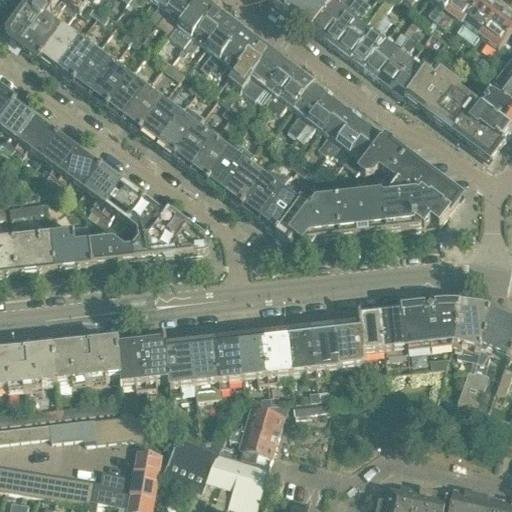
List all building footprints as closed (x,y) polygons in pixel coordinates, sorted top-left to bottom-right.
[(10,45),(23,54),(44,24),(48,19),(55,24),(62,16),(55,11),(38,0),(37,0),(9,39),(10,45)] [(76,0),(38,0),(55,11),(62,16),(64,14),(73,20),(74,21),(77,16),(80,18),(87,8),(85,6),(76,0)] [(122,0),(122,1),(126,4),(122,10),(124,12),(133,0),(122,0)] [(133,0),(124,12),(129,15),(133,15),(134,13),(136,15),(145,4),(151,8),(156,0),(133,0)] [(152,27),(157,31),(179,0),(156,0),(151,8),(158,13),(150,23),(154,26),(152,27)] [(169,44),(177,33),(201,2),(197,0),(179,0),(157,31),(166,38),(165,40),(169,44)] [(271,0),(268,4),(282,14),(292,0),(271,0)] [(292,0),(282,14),(299,27),(312,8),(308,6),(312,0),(292,0)] [(299,27),(310,35),(334,4),(329,0),(312,0),(308,6),(312,8),(299,27)] [(310,35),(324,46),(358,0),(347,0),(341,9),(334,4),(310,35)] [(358,0),(324,46),(337,56),(361,24),(355,19),(368,2),(366,0),(358,0)] [(405,0),(403,3),(408,7),(410,9),(417,0),(421,0),(428,5),(431,0),(405,0)] [(431,0),(428,5),(437,11),(428,22),(433,26),(427,34),(430,37),(436,29),(458,0),(431,0)] [(458,0),(436,29),(444,34),(452,23),(462,31),(483,1),(481,0),(458,0)] [(483,1),(462,31),(457,38),(473,50),(479,43),(501,15),(493,10),(493,7),(486,2),(484,3),(483,1)] [(178,52),(182,56),(214,13),(201,2),(177,33),(183,38),(176,48),(179,51),(178,52)] [(337,56),(350,66),(387,19),(394,9),(389,5),(387,3),(367,29),(361,24),(337,56)] [(87,17),(95,23),(100,17),(92,11),(87,17)] [(199,50),(205,55),(229,24),(214,13),(182,56),(179,59),(184,63),(188,57),(191,60),(199,50)] [(23,54),(39,66),(62,35),(64,32),(65,32),(73,20),(64,14),(62,16),(55,24),(48,19),(44,24),(23,54)] [(501,15),(479,43),(498,56),(500,53),(505,47),(511,37),(511,21),(510,20),(508,21),(501,15)] [(100,17),(95,23),(104,30),(108,24),(100,17)] [(350,66),(364,76),(388,44),(381,40),(393,24),(387,19),(350,66)] [(208,80),(211,77),(243,35),(229,24),(205,55),(211,59),(200,74),(208,80)] [(411,38),(416,32),(419,27),(415,24),(403,40),(401,38),(393,49),(388,44),(364,76),(375,85),(411,38)] [(39,66),(56,79),(56,78),(63,69),(65,70),(70,61),(68,60),(75,50),(77,51),(84,41),(76,35),(71,42),(62,35),(39,66)] [(227,71),(233,76),(257,45),(243,35),(211,77),(215,80),(216,78),(220,81),(227,71)] [(122,44),(129,49),(134,43),(126,37),(122,44)] [(419,44),(411,38),(375,85),(390,96),(414,64),(407,59),(415,49),(419,44)] [(72,91),(73,91),(95,60),(101,53),(91,46),(84,41),(77,51),(75,50),(68,60),(70,61),(65,70),(63,69),(56,78),(56,79),(61,82),(69,89),(72,91)] [(134,43),(129,49),(137,55),(141,49),(134,43)] [(257,45),(233,76),(233,77),(233,78),(228,84),(242,94),(271,56),(257,45)] [(511,52),(505,47),(500,53),(508,59),(511,54),(511,52)] [(155,51),(152,56),(156,60),(160,55),(155,51)] [(160,63),(167,68),(170,71),(176,63),(162,53),(160,55),(156,60),(160,63)] [(390,96),(403,106),(432,66),(438,59),(431,54),(428,58),(427,58),(419,68),(414,64),(390,96)] [(259,90),(265,94),(286,67),(271,56),(242,94),(236,101),(245,108),(259,90)] [(73,91),(89,103),(96,93),(98,94),(104,86),(101,84),(108,75),(110,76),(117,65),(110,60),(105,67),(95,60),(73,91)] [(155,69),(162,74),(167,68),(160,63),(155,69)] [(89,103),(106,116),(129,85),(120,78),(125,71),(117,65),(110,76),(108,75),(101,84),(104,86),(98,94),(96,93),(89,103)] [(511,66),(510,65),(502,76),(511,83),(511,66)] [(419,112),(425,116),(437,101),(446,108),(458,92),(440,78),(435,85),(427,79),(435,68),(432,66),(403,106),(416,116),(418,113),(419,113),(419,112)] [(266,113),(270,116),(300,78),(286,67),(265,94),(271,99),(264,109),(268,112),(266,113)] [(170,71),(167,68),(162,74),(170,80),(178,86),(183,80),(170,71)] [(499,93),(493,101),(511,110),(511,83),(502,76),(492,88),(499,93)] [(287,111),(293,116),(314,88),(300,78),(270,116),(274,119),(275,118),(279,121),(287,111)] [(106,116),(122,128),(129,118),(131,119),(138,111),(134,108),(141,99),(143,100),(150,90),(144,85),(138,92),(129,85),(106,116)] [(189,94),(196,99),(200,94),(193,88),(189,94)] [(288,136),(295,142),(328,98),(325,96),(324,96),(314,88),(293,116),(300,121),(288,136)] [(122,128),(139,140),(162,109),(153,102),(158,95),(150,90),(143,100),(141,99),(134,108),(138,111),(131,119),(129,118),(122,128)] [(460,94),(458,92),(446,108),(437,101),(425,116),(426,117),(426,118),(436,126),(436,125),(443,130),(442,131),(454,140),(455,139),(459,134),(458,133),(470,117),(475,110),(458,97),(460,94)] [(200,94),(196,99),(204,105),(208,99),(200,94)] [(0,130),(16,109),(0,97),(0,130)] [(315,133),(322,137),(343,110),(332,102),(333,102),(328,98),(295,142),(303,148),(308,143),(315,133)] [(487,108),(480,116),(511,139),(511,137),(511,110),(493,101),(490,99),(485,106),(487,108)] [(0,157),(9,164),(13,159),(38,125),(16,109),(0,130),(0,135),(11,143),(4,152),(2,150),(0,152),(0,157)] [(139,140),(156,153),(164,143),(166,144),(171,136),(169,134),(176,124),(177,125),(185,115),(177,109),(172,117),(162,109),(139,140)] [(326,162),(327,160),(357,120),(353,118),(343,110),(322,137),(328,142),(318,156),(326,162)] [(222,120),(229,125),(233,119),(226,113),(222,120)] [(156,153),(173,166),(196,135),(186,127),(192,120),(185,115),(177,125),(176,124),(169,134),(171,136),(166,144),(164,143),(156,153)] [(459,134),(455,139),(458,142),(471,152),(473,153),(473,154),(479,158),(481,159),(481,160),(487,164),(487,163),(490,165),(502,150),(511,139),(480,116),(476,122),(470,117),(458,133),(459,134)] [(233,119),(229,125),(237,131),(241,125),(233,119)] [(344,154),(351,160),(372,132),(361,124),(357,120),(327,160),(331,163),(332,161),(336,164),(344,154)] [(29,157),(41,166),(59,141),(38,125),(13,159),(22,166),(29,157)] [(356,179),(358,176),(385,142),(381,139),(372,132),(351,160),(343,170),(356,179)] [(173,166),(189,177),(197,167),(199,168),(204,160),(201,158),(209,149),(210,149),(218,139),(211,134),(206,142),(196,135),(173,166)] [(295,142),(288,136),(285,139),(293,145),(295,142)] [(255,145),(262,150),(267,143),(259,138),(255,145)] [(189,177),(207,191),(230,159),(220,152),(225,145),(218,139),(210,149),(209,149),(201,158),(204,160),(199,168),(197,167),(189,177)] [(53,196),(57,191),(81,157),(59,141),(41,166),(54,175),(47,184),(49,186),(46,191),(53,196)] [(378,173),(387,180),(402,160),(390,151),(393,148),(385,143),(386,142),(385,142),(358,176),(364,181),(373,180),(378,173)] [(270,156),(275,150),(270,146),(267,143),(262,150),(270,156)] [(207,191),(223,202),(230,193),(232,193),(239,183),(236,181),(244,170),(246,171),(251,164),(244,159),(246,157),(236,150),(230,159),(207,191)] [(72,188),(85,197),(103,173),(81,157),(57,191),(65,198),(72,188)] [(387,180),(397,187),(405,194),(408,191),(430,208),(431,206),(449,220),(461,205),(442,190),(432,183),(402,160),(387,180)] [(223,202),(241,216),(268,179),(258,171),(261,167),(254,161),(251,164),(246,171),(244,170),(236,181),(239,183),(232,193),(230,193),(223,202)] [(290,171),(297,176),(302,170),(294,165),(290,171)] [(304,182),(309,176),(302,170),(297,176),(304,182)] [(318,172),(313,179),(320,184),(325,177),(318,172)] [(99,222),(100,223),(124,189),(103,173),(85,197),(97,207),(91,216),(91,217),(99,222)] [(241,216),(258,229),(265,219),(267,220),(275,209),(272,206),(279,197),(281,197),(289,187),(282,182),(279,186),(268,179),(241,216)] [(332,193),(340,199),(346,192),(337,186),(332,193)] [(258,229),(276,242),(302,208),(304,205),(293,197),(296,193),(289,187),(281,197),(279,197),(272,206),(275,209),(267,220),(265,219),(258,229)] [(397,187),(383,206),(387,239),(439,233),(449,220),(431,206),(430,208),(408,191),(405,194),(397,187)] [(116,220),(128,229),(146,205),(124,189),(100,223),(109,230),(116,220)] [(63,203),(53,196),(46,191),(40,199),(57,211),(63,203)] [(380,204),(335,209),(339,244),(387,239),(383,206),(380,204)] [(138,237),(140,248),(148,247),(167,221),(167,220),(146,205),(128,229),(138,237)] [(302,208),(276,242),(288,250),(339,244),(335,209),(307,212),(302,208)] [(45,209),(36,210),(37,219),(47,218),(45,209)] [(37,219),(36,210),(12,213),(9,216),(10,223),(37,219)] [(87,223),(95,228),(99,222),(91,217),(87,223)] [(140,248),(135,253),(137,267),(137,266),(141,266),(141,267),(184,262),(185,262),(201,260),(203,260),(202,257),(204,252),(206,249),(205,248),(204,249),(191,239),(192,238),(190,237),(190,238),(187,235),(189,232),(169,218),(167,220),(167,221),(148,247),(140,248)] [(87,231),(49,235),(54,276),(84,273),(85,273),(90,272),(91,272),(92,272),(89,250),(87,231)] [(37,239),(13,242),(16,280),(46,277),(47,277),(52,276),(53,276),(54,276),(49,235),(36,236),(37,239)] [(0,281),(16,280),(13,242),(8,242),(8,236),(0,237),(0,281)] [(113,248),(89,250),(92,272),(117,269),(116,269),(120,268),(121,269),(137,267),(135,253),(133,256),(125,256),(113,248)] [(491,356),(508,363),(511,353),(511,327),(508,326),(501,324),(501,323),(489,318),(484,317),(473,315),(459,313),(455,313),(445,313),(434,314),(438,351),(452,349),(461,352),(460,355),(459,354),(457,364),(476,368),(479,356),(480,356),(478,363),(489,365),(491,356)] [(407,354),(438,351),(434,314),(403,318),(407,354)] [(385,357),(407,354),(403,318),(380,320),(385,357)] [(362,359),(385,357),(380,320),(359,323),(362,359)] [(364,379),(362,359),(359,323),(358,323),(359,331),(334,333),(339,374),(353,373),(354,380),(364,379)] [(325,376),(339,374),(334,333),(311,336),(316,384),(326,383),(325,376)] [(306,385),(316,384),(311,336),(286,339),(291,380),(305,378),(306,385)] [(263,341),(268,389),(292,387),(291,380),(286,339),(263,341)] [(258,391),(268,389),(263,341),(238,344),(243,385),(257,384),(258,391)] [(156,388),(169,386),(164,344),(141,347),(147,396),(156,395),(156,388)] [(171,400),(194,398),(194,393),(189,350),(167,352),(166,344),(164,344),(169,386),(171,400)] [(229,387),(243,385),(238,344),(213,347),(219,395),(230,394),(229,387)] [(136,397),(147,396),(141,347),(116,350),(122,391),(135,390),(136,397)] [(189,350),(194,393),(209,391),(209,396),(219,395),(213,347),(189,350)] [(121,392),(122,391),(116,350),(92,352),(91,352),(90,352),(90,353),(86,354),(89,387),(120,383),(121,392)] [(57,390),(89,387),(86,354),(81,354),(81,353),(79,353),(79,354),(54,357),(57,390)] [(511,378),(511,353),(508,363),(505,371),(505,372),(495,397),(504,400),(511,378)] [(25,394),(57,390),(54,357),(27,360),(27,359),(26,359),(26,361),(21,361),(25,394)] [(14,395),(25,394),(21,361),(17,361),(17,360),(15,360),(15,361),(5,362),(0,362),(0,396),(4,396),(14,395)] [(431,375),(439,374),(446,374),(447,374),(449,365),(449,364),(431,366),(431,375)] [(478,369),(476,368),(475,376),(485,378),(488,366),(479,364),(478,369)] [(375,382),(375,375),(364,376),(364,379),(365,385),(374,384),(374,382),(375,382)] [(468,377),(448,438),(448,439),(467,445),(473,428),(487,382),(474,377),(474,379),(468,377)] [(325,396),(317,397),(318,406),(326,405),(325,396)] [(309,398),(310,407),(318,406),(317,397),(309,398)] [(277,401),(269,402),(271,411),(278,411),(278,410),(277,401)] [(271,411),(269,402),(261,403),(262,411),(265,412),(271,411)] [(330,405),(326,405),(318,406),(310,407),(292,409),(294,426),(312,424),(311,418),(331,416),(330,405)] [(61,424),(120,417),(120,413),(124,412),(124,407),(60,414),(61,424)] [(253,409),(246,430),(245,435),(278,445),(289,408),(278,410),(278,411),(271,411),(265,412),(262,411),(253,409)] [(120,413),(120,417),(121,422),(0,435),(0,448),(50,443),(51,448),(84,445),(85,451),(130,445),(130,444),(140,448),(151,426),(150,425),(141,421),(124,412),(120,413)] [(0,430),(61,424),(60,414),(0,420),(0,430)] [(140,416),(141,421),(150,425),(150,420),(149,415),(140,416)] [(475,426),(485,429),(488,420),(478,416),(475,426)] [(157,419),(150,420),(150,425),(151,426),(158,429),(157,419)] [(499,424),(488,420),(485,429),(485,430),(496,433),(499,424)] [(245,435),(246,430),(243,429),(242,433),(236,431),(230,444),(241,448),(239,456),(271,466),(272,466),(278,445),(245,435)] [(181,440),(184,442),(182,430),(174,431),(175,437),(181,440)] [(215,459),(201,452),(183,443),(179,441),(167,471),(161,484),(162,484),(172,488),(192,497),(194,498),(195,497),(194,497),(197,494),(203,489),(206,489),(210,479),(211,479),(211,478),(210,478),(214,470),(214,469),(217,461),(218,460),(215,459)] [(214,445),(215,459),(218,460),(222,462),(236,465),(239,456),(223,451),(227,443),(214,445)] [(201,452),(215,459),(214,445),(200,446),(201,452)] [(239,456),(236,465),(260,469),(269,471),(269,472),(270,472),(270,471),(270,470),(271,466),(239,456)] [(137,458),(127,511),(152,511),(160,462),(137,458)] [(90,507),(97,508),(115,511),(126,511),(131,484),(102,477),(100,489),(0,471),(0,496),(50,505),(56,506),(71,508),(89,511),(90,507)] [(408,511),(411,501),(408,501),(410,493),(401,491),(399,499),(382,495),(378,511),(408,511)] [(412,502),(411,501),(408,511),(445,511),(448,501),(445,501),(445,504),(436,502),(437,499),(414,494),(412,502)] [(474,511),(477,499),(476,499),(454,495),(450,511),(474,511)] [(499,511),(501,505),(478,500),(477,499),(474,511),(499,511)]
